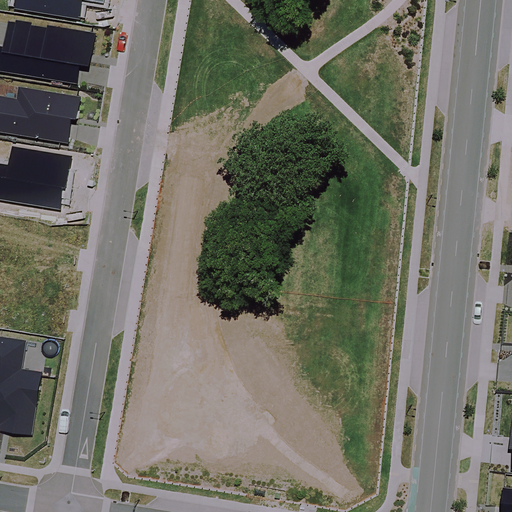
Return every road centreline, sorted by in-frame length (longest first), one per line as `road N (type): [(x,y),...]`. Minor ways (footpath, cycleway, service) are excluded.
road 1 (residential): [(152,0),(68,507)]
road 2 (residential): [(483,0),(430,511)]
